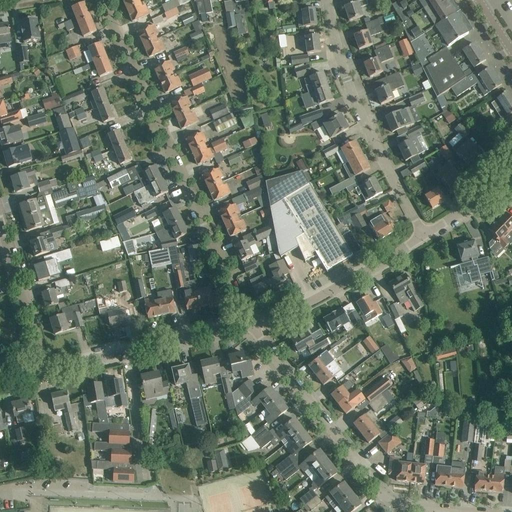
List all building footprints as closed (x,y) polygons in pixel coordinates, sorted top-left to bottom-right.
[(122,0),(127,10),(140,4),(138,0),(122,0)] [(173,0),(162,6),(165,13),(177,8),(180,7),(180,6),(182,5),(191,1),(190,0),(173,0)] [(193,0),(194,2),(196,2),(198,15),(206,13),(202,0),(193,0)] [(356,0),(358,3),(344,7),(349,21),(359,18),(362,17),(359,8),(367,5),(366,0),(356,0)] [(388,0),(385,0),(391,14),(396,12),(388,0)] [(400,0),(393,5),(403,23),(401,25),(410,43),(433,28),(455,14),(455,13),(458,11),(458,10),(451,0),(400,0)] [(84,3),(72,8),(75,17),(78,23),(90,18),(84,3)] [(140,4),(127,10),(133,22),(142,18),(149,15),(145,6),(142,7),(140,4)] [(301,11),(296,12),(298,28),(303,27),(307,27),(317,26),(314,9),(310,10),(309,4),(301,5),(302,11),(301,11)] [(191,14),(181,19),(184,26),(195,21),(194,20),(197,18),(195,13),(192,15),(191,14)] [(227,14),(226,14),(228,29),(236,27),(234,13),(233,13),(227,14)] [(433,28),(410,43),(423,71),(428,81),(431,88),(436,98),(441,95),(451,89),(466,79),(462,74),(456,65),(452,59),(449,54),(446,49),(468,34),(468,33),(471,31),(471,28),(468,24),(466,24),(464,20),(464,18),(461,13),(459,13),(456,15),(455,14),(433,28)] [(240,14),(235,16),(238,29),(239,35),(246,34),(245,28),(243,28),(240,14)] [(368,31),(354,36),(359,50),(368,47),(372,46),(369,37),(377,34),(382,33),(381,27),(380,25),(384,24),(382,17),(378,19),(378,20),(375,21),(365,24),(368,31)] [(90,18),(78,23),(83,37),(87,36),(96,32),(90,18)] [(36,19),(19,22),(23,43),(40,40),(40,39),(38,29),(36,19)] [(64,24),(58,26),(59,29),(65,27),(73,25),(71,20),(63,23),(64,24)] [(0,44),(11,43),(10,34),(8,24),(0,25),(0,44)] [(146,29),(137,33),(143,45),(156,39),(155,36),(158,34),(154,25),(146,29)] [(282,28),(277,29),(278,35),(283,34),(296,33),(295,26),(282,27),(282,28)] [(201,31),(190,36),(192,43),(204,38),(201,31)] [(313,31),(305,32),(306,38),(305,38),(307,54),(310,54),(320,52),(318,36),(314,36),(313,31)] [(156,39),(143,45),(149,58),(158,54),(165,50),(161,41),(158,43),(156,39)] [(407,39),(399,42),(403,52),(411,49),(409,45),(407,39)] [(91,47),(88,49),(94,63),(96,62),(107,58),(101,43),(91,47)] [(475,44),(452,59),(456,65),(467,58),(474,69),(486,61),(475,44)] [(27,46),(17,48),(20,64),(29,62),(27,46)] [(77,46),(65,51),(69,61),(82,56),(77,46)] [(377,59),(364,64),(370,78),(379,74),(383,73),(379,64),(387,61),(393,58),(388,46),(383,48),(374,52),(377,59)] [(186,48),(174,53),(177,60),(178,63),(188,58),(187,56),(189,55),(186,48)] [(308,56),(291,58),(291,63),(291,65),(309,63),(308,56)] [(96,62),(94,63),(96,68),(100,78),(103,76),(112,73),(107,58),(96,62)] [(163,64),(154,69),(160,82),(172,76),(171,72),(174,70),(170,61),(163,64)] [(74,70),(73,71),(74,74),(77,73),(77,74),(90,69),(89,65),(74,70)] [(418,65),(411,68),(415,77),(422,73),(418,65)] [(295,71),(294,71),(297,78),(311,73),(308,66),(304,68),(295,71)] [(207,68),(188,77),(193,87),(211,79),(207,68)] [(466,79),(451,89),(457,98),(477,84),(479,87),(478,87),(484,97),(490,93),(493,91),(501,85),(490,68),(479,76),(476,72),(472,74),(468,77),(466,79)] [(20,73),(0,79),(0,86),(18,81),(17,78),(21,77),(20,73)] [(309,78),(304,80),(306,87),(309,94),(314,92),(328,87),(323,73),(313,77),(309,78)] [(388,86),(375,91),(381,105),(390,101),(394,100),(390,91),(398,88),(404,86),(399,73),(394,75),(385,78),(388,86)] [(172,76),(160,82),(165,94),(174,90),(182,86),(177,77),(174,79),(172,76)] [(202,85),(191,90),(194,96),(205,91),(202,85)] [(314,92),(309,94),(313,107),(319,105),(323,104),(333,101),(328,87),(314,92)] [(94,100),(90,102),(93,110),(96,109),(108,104),(102,89),(93,93),(92,93),(94,100)] [(82,91),(62,99),(65,106),(85,97),(82,91)] [(52,106),(44,109),(45,112),(62,107),(59,95),(57,96),(56,93),(51,95),(52,98),(49,98),(49,99),(52,106)] [(497,100),(491,104),(495,110),(502,120),(508,116),(509,116),(511,113),(511,101),(507,93),(498,99),(497,99),(497,100)] [(423,95),(409,101),(411,107),(425,101),(423,97),(423,95)] [(442,95),(437,98),(443,112),(450,108),(442,95)] [(179,100),(170,104),(176,117),(189,111),(187,108),(191,106),(186,97),(179,100)] [(0,102),(0,118),(2,125),(28,118),(25,109),(6,115),(4,109),(2,102),(0,102)] [(96,109),(93,110),(94,110),(96,115),(97,119),(101,117),(104,124),(105,123),(114,119),(108,104),(96,109)] [(225,105),(210,112),(214,120),(228,113),(225,105)] [(253,106),(234,110),(235,117),(254,114),(253,106)] [(64,108),(57,110),(59,118),(66,115),(64,108)] [(83,108),(75,111),(77,117),(85,113),(83,108)] [(395,114),(386,118),(392,133),(401,129),(404,128),(412,124),(415,123),(409,108),(406,109),(397,113),(395,114)] [(451,109),(443,114),(446,120),(454,114),(451,109)] [(189,111),(176,117),(181,130),(191,126),(198,122),(194,113),(190,115),(189,111)] [(307,115),(299,118),(301,124),(302,127),(310,125),(310,122),(323,117),(320,111),(307,115)] [(85,113),(77,117),(79,122),(87,119),(85,113)] [(44,114),(27,119),(30,128),(46,123),(44,114)] [(232,114),(213,124),(218,133),(237,124),(232,114)] [(267,114),(260,116),(263,125),(270,123),(267,114)] [(322,119),(310,125),(310,126),(313,131),(314,132),(317,130),(323,127),(329,139),(339,134),(348,129),(341,115),(333,119),(332,120),(328,123),(325,124),(322,119)] [(466,115),(460,120),(463,124),(469,119),(466,115)] [(511,116),(499,125),(504,131),(511,126),(511,116)] [(81,127),(75,129),(78,139),(97,132),(93,122),(81,127)] [(462,139),(452,148),(456,153),(460,157),(467,165),(480,152),(473,145),(469,141),(465,137),(469,133),(461,124),(454,130),(462,139)] [(399,146),(398,147),(405,161),(410,159),(414,157),(417,155),(424,152),(417,139),(421,136),(420,133),(424,131),(421,126),(415,129),(406,133),(410,141),(399,146)] [(9,129),(0,131),(0,140),(2,147),(13,144),(14,146),(13,146),(14,147),(24,144),(24,143),(23,143),(23,141),(19,127),(10,130),(9,129)] [(60,132),(63,142),(65,149),(67,155),(79,151),(72,128),(71,129),(60,132)] [(109,135),(108,135),(108,136),(114,150),(125,146),(119,131),(109,135)] [(195,136),(186,140),(192,153),(205,147),(204,144),(207,142),(203,133),(195,136)] [(205,147),(192,153),(198,165),(207,161),(214,158),(214,157),(212,154),(215,153),(216,155),(228,149),(223,139),(211,144),(213,148),(210,149),(207,151),(205,147)] [(346,146),(340,150),(348,163),(363,155),(355,142),(346,146)] [(336,145),(322,152),(326,158),(340,151),(336,145)] [(125,146),(114,150),(120,166),(122,165),(131,161),(125,146)] [(446,146),(439,151),(445,161),(452,156),(446,146)] [(16,150),(4,154),(8,168),(20,165),(20,164),(31,161),(27,147),(16,151),(16,150)] [(91,153),(93,159),(102,155),(99,149),(91,153)] [(82,151),(61,158),(63,163),(80,158),(81,162),(85,160),(82,151)] [(102,155),(93,159),(95,164),(104,160),(102,155)] [(363,155),(348,163),(355,177),(361,174),(370,169),(363,155)] [(227,159),(230,166),(238,163),(234,156),(227,159)] [(302,160),(296,163),(301,172),(307,169),(302,160)] [(413,166),(409,169),(412,174),(419,170),(422,175),(429,171),(428,170),(422,161),(420,162),(413,166)] [(450,165),(438,174),(442,178),(446,184),(451,192),(459,186),(458,184),(462,181),(456,172),(454,169),(453,170),(450,165)] [(140,183),(133,187),(135,192),(140,190),(144,188),(148,186),(161,179),(164,178),(160,171),(158,172),(155,167),(155,166),(146,171),(142,173),(137,175),(139,180),(140,183)] [(259,166),(254,168),(257,176),(262,174),(259,166)] [(22,175),(12,178),(16,193),(26,190),(29,189),(38,186),(40,193),(52,189),(49,181),(38,184),(35,176),(34,177),(32,169),(31,170),(21,172),(22,175)] [(211,172),(202,176),(208,189),(221,183),(220,180),(223,178),(220,170),(219,169),(218,169),(211,172)] [(126,171),(107,180),(112,190),(130,180),(126,171)] [(302,172),(266,183),(268,199),(270,209),(275,234),(277,251),(281,258),(298,247),(305,262),(317,256),(326,272),(352,257),(353,256),(347,248),(341,238),(349,233),(344,224),(342,225),(341,224),(337,226),(335,227),(308,183),(305,177),(302,172)] [(81,180),(67,185),(70,193),(76,191),(77,193),(79,201),(87,198),(87,199),(93,197),(100,195),(99,194),(98,190),(96,185),(94,176),(81,180)] [(262,177),(246,184),(250,192),(264,186),(264,185),(265,185),(262,177)] [(353,177),(329,190),(332,196),(346,189),(356,183),(353,177)] [(145,201),(140,204),(142,208),(157,201),(156,198),(159,197),(168,193),(166,188),(168,187),(164,178),(161,179),(148,186),(144,188),(140,190),(145,201)] [(358,187),(354,189),(355,190),(358,196),(361,195),(365,202),(373,198),(382,193),(375,178),(366,183),(358,187)] [(221,183),(208,189),(214,201),(223,197),(230,194),(226,185),(223,186),(221,183)] [(261,188),(244,195),(247,202),(264,195),(261,188)] [(433,192),(425,197),(432,209),(445,201),(438,189),(433,192)] [(53,194),(52,195),(52,196),(56,208),(79,201),(77,193),(68,196),(67,190),(53,194)] [(100,195),(93,197),(97,207),(104,205),(105,205),(104,203),(100,194),(99,194),(100,195)] [(35,201),(18,206),(22,219),(49,211),(54,209),(50,197),(50,195),(44,197),(37,199),(35,200),(35,201)] [(76,214),(65,218),(68,226),(76,224),(79,223),(108,214),(104,205),(97,207),(76,214)] [(228,208),(219,212),(224,225),(238,219),(236,215),(239,214),(235,205),(228,208)] [(363,205),(338,218),(340,220),(341,224),(342,225),(344,224),(343,223),(351,219),(352,220),(367,212),(366,211),(363,205)] [(166,213),(162,215),(169,228),(182,221),(175,208),(166,213)] [(49,211),(22,219),(26,232),(43,227),(43,228),(53,225),(59,223),(54,209),(49,211)] [(267,209),(260,212),(263,218),(270,215),(267,209)] [(132,210),(114,219),(117,224),(135,216),(132,210)] [(154,210),(144,215),(147,220),(156,216),(154,210)] [(367,212),(352,220),(356,229),(357,231),(365,226),(360,217),(365,214),(367,219),(369,218),(367,212)] [(506,213),(497,222),(511,236),(511,218),(511,219),(506,213)] [(375,219),(368,224),(373,232),(378,241),(386,237),(393,232),(388,224),(389,223),(384,214),(375,219)] [(238,219),(224,225),(230,237),(239,233),(247,230),(242,221),(239,222),(238,219)] [(156,234),(151,235),(153,242),(165,236),(167,240),(161,243),(162,250),(177,247),(176,241),(176,240),(179,239),(188,234),(182,221),(169,228),(164,230),(156,234)] [(493,239),(489,244),(490,250),(493,253),(500,245),(504,249),(509,244),(510,245),(511,242),(511,236),(497,222),(489,230),(495,236),(493,238),(493,239)] [(68,226),(63,228),(65,235),(77,231),(76,224),(68,226)] [(123,224),(116,227),(124,243),(131,241),(123,224)] [(161,224),(153,229),(156,234),(164,230),(161,224)] [(269,226),(254,233),(256,237),(258,241),(266,237),(269,254),(271,254),(277,251),(275,234),(273,235),(269,226)] [(40,240),(31,243),(35,257),(49,253),(47,245),(54,243),(53,240),(65,236),(65,235),(63,228),(43,234),(45,239),(40,240)] [(117,237),(99,243),(102,253),(120,247),(117,237)] [(244,242),(234,247),(241,262),(250,258),(252,257),(248,247),(256,244),(254,239),(253,238),(244,242)] [(474,240),(457,245),(459,255),(461,262),(462,262),(463,261),(463,264),(459,266),(461,276),(467,274),(467,275),(469,275),(471,284),(481,281),(480,276),(492,272),(488,258),(478,260),(476,261),(475,258),(477,258),(478,257),(476,250),(474,240)] [(124,243),(123,243),(128,256),(136,255),(132,241),(131,241),(124,243)] [(197,245),(187,247),(191,262),(201,260),(197,245)] [(45,263),(34,267),(38,282),(50,278),(61,274),(57,263),(72,258),(69,249),(43,257),(45,263)] [(168,249),(148,253),(150,261),(161,259),(162,267),(171,265),(168,249)] [(257,260),(243,266),(246,273),(260,267),(259,264),(257,260)] [(274,280),(268,283),(273,294),(287,288),(283,278),(283,277),(289,274),(283,261),(276,264),(269,267),(274,280)] [(180,263),(172,265),(173,273),(176,287),(177,289),(182,288),(185,288),(181,271),(180,263)] [(255,279),(250,281),(253,289),(259,301),(273,294),(268,283),(264,275),(255,279)] [(405,275),(389,284),(396,296),(397,296),(402,305),(408,302),(414,312),(425,306),(418,294),(417,295),(410,284),(405,275)] [(67,279),(55,283),(57,290),(69,286),(67,279)] [(142,281),(134,282),(138,299),(145,298),(142,281)] [(125,282),(117,283),(122,305),(129,303),(125,282)] [(196,286),(182,289),(185,299),(187,310),(192,309),(193,312),(200,310),(200,308),(197,293),(196,286)] [(52,290),(42,293),(47,308),(56,305),(58,305),(56,297),(63,295),(69,293),(67,287),(61,289),(54,291),(54,290),(52,290)] [(201,293),(197,293),(200,308),(209,306),(209,309),(221,306),(217,292),(212,293),(210,287),(201,289),(200,289),(201,293)] [(170,290),(157,293),(158,301),(161,316),(175,313),(173,303),(171,295),(170,290)] [(368,296),(357,303),(362,311),(364,315),(361,317),(365,324),(373,319),(381,314),(379,311),(374,302),(372,303),(368,296)] [(106,298),(96,299),(100,316),(108,314),(110,326),(126,323),(123,310),(116,312),(113,302),(107,303),(106,298)] [(153,299),(144,301),(146,309),(148,319),(161,316),(158,301),(154,302),(153,299)] [(396,303),(390,307),(396,320),(400,318),(402,317),(396,303)] [(63,316),(50,320),(55,335),(68,331),(66,323),(74,321),(76,328),(83,326),(80,317),(77,305),(71,307),(61,310),(63,316)] [(329,316),(323,320),(326,325),(325,326),(328,332),(330,331),(331,333),(343,326),(347,333),(355,327),(354,326),(361,322),(355,311),(354,311),(354,312),(348,315),(347,312),(345,313),(342,309),(336,312),(335,312),(329,316)] [(297,334),(290,338),(291,340),(295,347),(294,348),(294,349),(295,352),(297,353),(298,352),(299,353),(308,348),(312,355),(329,345),(324,336),(312,342),(309,336),(311,335),(307,328),(301,332),(302,334),(299,336),(297,334)] [(343,336),(328,346),(331,350),(346,340),(343,336)] [(370,338),(362,343),(371,356),(379,350),(370,338)] [(387,345),(380,350),(386,359),(390,365),(399,360),(397,357),(393,355),(387,345)] [(455,348),(435,353),(437,361),(457,356),(455,348)] [(316,360),(308,366),(316,376),(327,367),(334,362),(326,352),(324,354),(316,360)] [(229,361),(224,362),(226,367),(227,374),(232,373),(233,374),(240,372),(241,379),(244,378),(254,376),(251,362),(246,363),(244,353),(228,357),(229,361)] [(411,358),(401,362),(410,373),(416,368),(411,358)] [(217,359),(201,363),(203,373),(206,385),(213,384),(212,377),(220,375),(217,359)] [(327,367),(316,376),(323,386),(334,378),(337,381),(344,375),(334,362),(327,367)] [(188,366),(172,370),(176,387),(186,384),(187,390),(197,428),(207,425),(201,397),(199,385),(196,375),(191,376),(188,366)] [(417,371),(413,373),(420,387),(424,385),(417,371)] [(158,373),(141,377),(143,386),(146,399),(148,405),(158,403),(156,397),(166,395),(164,400),(166,407),(168,412),(173,430),(178,429),(167,383),(161,384),(158,373)] [(386,379),(364,395),(366,398),(370,403),(385,391),(392,386),(386,379)] [(109,398),(104,399),(105,408),(117,406),(117,409),(127,407),(125,395),(123,395),(121,380),(107,382),(109,398)] [(229,380),(221,382),(225,396),(226,396),(224,397),(225,400),(226,399),(229,411),(235,409),(235,408),(232,394),(229,380)] [(238,390),(232,394),(235,408),(246,399),(257,391),(249,381),(238,390)] [(339,389),(331,395),(338,405),(350,396),(346,391),(353,385),(350,381),(346,383),(339,389)] [(89,395),(83,396),(84,406),(85,408),(91,407),(91,404),(96,403),(99,423),(108,424),(107,419),(105,408),(104,399),(101,383),(87,386),(89,395)] [(258,398),(252,403),(253,405),(255,408),(261,403),(266,409),(281,398),(276,392),(274,394),(270,388),(262,394),(258,398)] [(420,388),(413,394),(416,397),(423,392),(420,388)] [(387,390),(369,404),(376,413),(394,399),(387,390)] [(67,392),(51,395),(53,405),(53,407),(54,412),(63,410),(69,433),(77,431),(72,413),(79,412),(77,404),(70,405),(69,401),(67,392)] [(350,396),(338,405),(346,415),(361,403),(357,398),(353,401),(350,396)] [(270,415),(265,420),(269,425),(279,416),(287,410),(283,405),(285,403),(281,398),(266,409),(270,415)] [(246,399),(235,408),(235,409),(237,416),(251,405),(246,399)] [(419,399),(413,403),(418,410),(424,406),(419,399)] [(27,401),(12,405),(14,414),(15,417),(16,417),(18,424),(24,423),(22,415),(30,414),(30,411),(27,401)] [(438,406),(437,414),(442,414),(443,413),(446,413),(446,408),(443,407),(443,406),(438,406)] [(150,410),(147,437),(153,438),(156,410),(150,410)] [(361,418),(353,424),(361,434),(378,420),(371,411),(361,418)] [(397,416),(386,425),(391,431),(402,422),(397,416)] [(52,420),(47,421),(49,436),(61,434),(60,424),(53,425),(52,420)] [(276,434),(275,435),(281,441),(284,446),(304,431),(295,420),(287,426),(276,434)] [(378,420),(361,434),(369,444),(376,438),(386,430),(382,425),(378,420)] [(463,423),(461,442),(473,443),(475,424),(474,423),(463,421),(463,423)] [(88,424),(87,431),(92,431),(92,432),(96,433),(107,433),(107,435),(109,436),(111,436),(110,443),(110,444),(121,444),(121,445),(129,445),(130,433),(119,432),(119,425),(115,425),(115,424),(108,424),(99,423),(99,424),(97,424),(96,424),(92,424),(92,425),(88,424)] [(230,424),(227,428),(228,432),(231,434),(235,434),(238,430),(237,426),(234,424),(230,424)] [(264,426),(251,436),(256,442),(269,432),(264,426)] [(25,428),(16,430),(19,443),(28,440),(25,428)] [(304,431),(284,446),(288,451),(292,455),(293,457),(298,453),(304,448),(312,441),(304,431)] [(269,432),(256,442),(260,448),(261,449),(274,439),(269,433),(269,432)] [(392,433),(378,444),(387,454),(401,443),(392,433)] [(433,457),(431,468),(437,469),(437,468),(438,468),(439,461),(441,461),(442,458),(443,458),(444,446),(445,434),(436,433),(433,457)] [(248,439),(242,444),(246,449),(248,452),(260,448),(256,442),(251,436),(248,439)] [(18,440),(10,441),(12,451),(19,450),(18,440)] [(426,440),(424,456),(432,456),(434,441),(426,440)] [(96,444),(89,444),(90,450),(95,451),(96,451),(106,452),(106,453),(108,455),(109,455),(109,462),(109,463),(123,463),(123,464),(131,464),(132,452),(121,452),(121,445),(121,444),(110,444),(110,443),(96,443),(96,444)] [(475,445),(473,461),(480,461),(482,446),(475,445)] [(223,451),(215,453),(219,470),(227,468),(223,451)] [(305,463),(300,467),(301,469),(304,472),(308,478),(328,462),(320,451),(312,458),(305,463)] [(289,457),(275,468),(276,469),(280,475),(294,464),(289,457)] [(390,458),(388,475),(397,476),(398,463),(399,463),(399,459),(390,458)] [(504,468),(503,472),(504,472),(510,473),(511,461),(505,460),(504,468)] [(92,461),(92,470),(94,470),(96,470),(110,471),(110,473),(112,474),(114,474),(113,482),(133,483),(134,471),(123,470),(123,464),(123,463),(109,463),(109,462),(96,462),(95,462),(92,461)] [(328,462),(308,478),(313,484),(317,489),(329,480),(337,473),(328,462)] [(451,469),(449,487),(463,489),(464,479),(465,471),(464,470),(465,463),(452,462),(451,469)] [(397,476),(396,481),(410,483),(412,465),(399,463),(398,463),(397,476)] [(294,464),(280,475),(284,479),(285,481),(299,471),(294,464)] [(412,465),(410,483),(424,484),(424,480),(425,474),(426,466),(423,466),(416,465),(412,465)] [(436,476),(435,486),(449,487),(451,469),(438,468),(437,468),(437,469),(436,476)] [(475,480),(474,490),(488,491),(490,477),(486,477),(486,473),(476,472),(475,480)] [(490,477),(488,491),(502,493),(503,483),(504,475),(494,474),(494,477),(490,477)] [(336,490),(324,498),(329,504),(334,500),(338,505),(352,494),(344,483),(336,490)] [(302,498),(300,500),(305,506),(317,496),(313,492),(312,490),(310,492),(302,498)] [(343,510),(340,511),(352,511),(353,511),(361,505),(352,494),(338,505),(343,510)] [(305,506),(303,507),(306,511),(307,511),(310,510),(311,511),(314,508),(322,503),(317,496),(305,506)]
